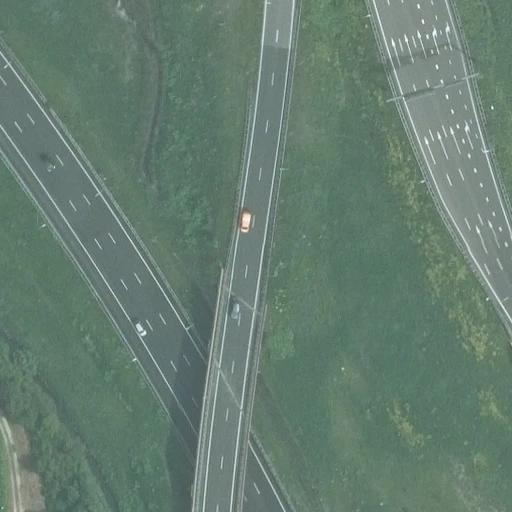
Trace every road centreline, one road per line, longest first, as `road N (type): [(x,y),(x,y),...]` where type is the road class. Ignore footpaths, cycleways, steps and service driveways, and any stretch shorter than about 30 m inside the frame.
road 1 (motorway): [(278,0),(218,511)]
road 2 (motorway): [(0,81),(173,338),(265,511)]
road 3 (motorway): [(511,289),(447,162),(393,0)]
